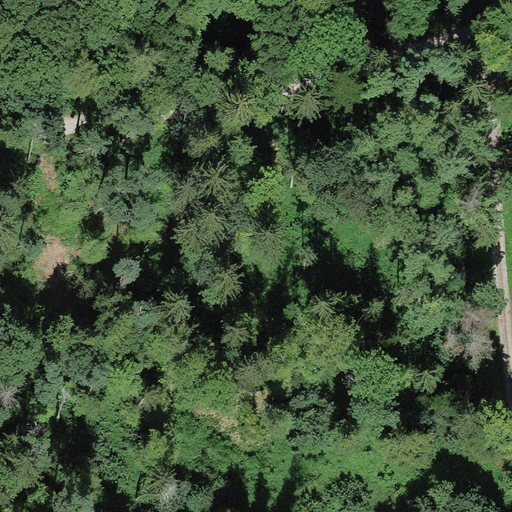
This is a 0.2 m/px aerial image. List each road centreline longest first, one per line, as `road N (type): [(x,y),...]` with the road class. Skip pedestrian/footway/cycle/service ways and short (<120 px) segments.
road 1 (track): [(0,142),(364,74),(511,11)]
road 2 (track): [(511,389),(474,26)]
